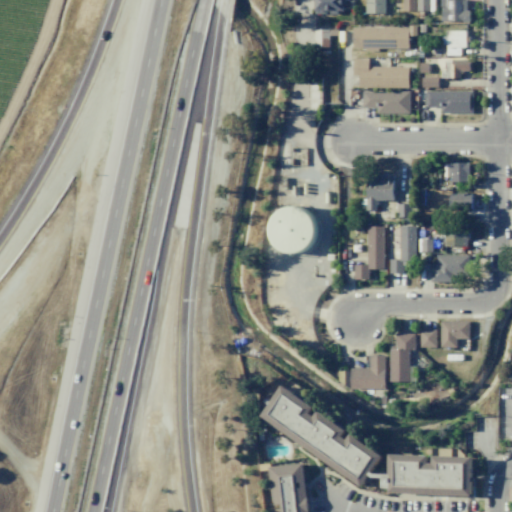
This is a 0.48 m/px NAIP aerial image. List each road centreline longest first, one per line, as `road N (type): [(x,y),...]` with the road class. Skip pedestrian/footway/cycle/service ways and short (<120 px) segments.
road 1 (motorway): [(156,0),(46,511)]
road 2 (motorway): [(101,511),(203,3)]
road 3 (motorway): [(198,511),(184,350),(222,16)]
road 4 (residential): [(495,0),(494,292),(470,303),(372,303),(355,316)]
road 5 (motorway): [(115,0),(52,158),(0,239)]
road 6 (residential): [(351,139),(511,140)]
road 7 (track): [(0,132),(54,0)]
